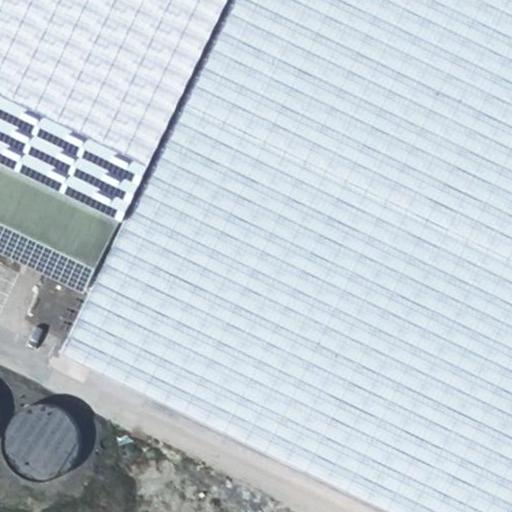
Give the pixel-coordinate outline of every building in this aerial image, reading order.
[(0,0),(0,65),(33,0),(0,0)] [(0,121),(125,183),(212,0),(33,0),(0,65),(0,121)] [(129,221),(65,354),(394,511),(511,511),(511,0),(235,0),(143,191),(129,221)] [(125,183),(0,121),(0,158),(124,218),(129,221),(143,191),(125,183)] [(0,158),(0,242),(91,287),(124,218),(0,158)]
